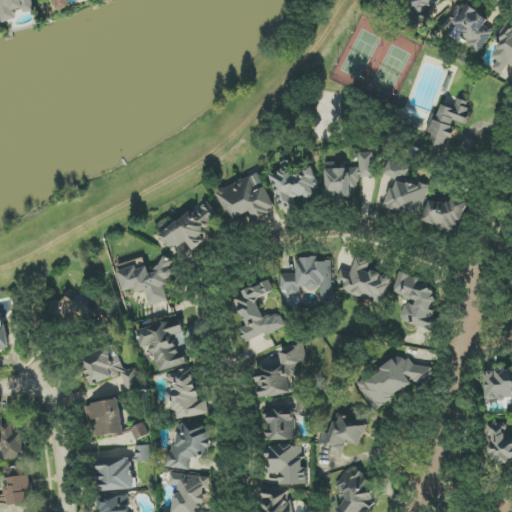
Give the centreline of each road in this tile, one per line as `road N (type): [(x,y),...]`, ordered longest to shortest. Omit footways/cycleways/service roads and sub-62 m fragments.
road 1 (residential): [(222,363),(208,278),(295,231),(329,223),(480,263)]
road 2 (residential): [(410,511),(445,436),(480,263),(511,179)]
road 3 (residential): [(441,447),(400,434),(390,438),(391,457),(494,505)]
road 4 (residential): [(237,511),(241,432),(222,363)]
road 5 (residential): [(68,511),(51,377)]
